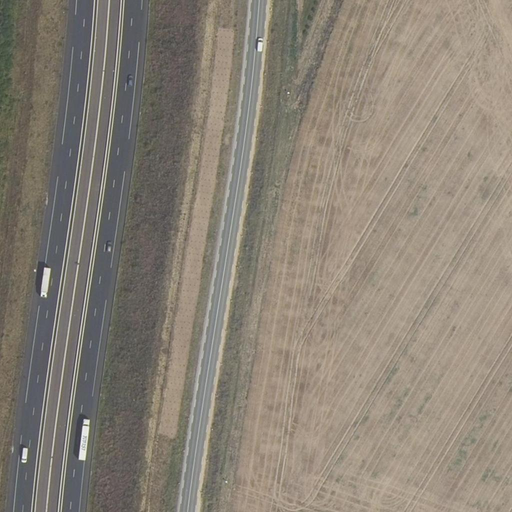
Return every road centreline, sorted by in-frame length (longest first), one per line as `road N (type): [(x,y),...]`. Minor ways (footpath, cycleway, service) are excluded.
road 1 (secondary): [(191,511),(260,0)]
road 2 (trunk): [(86,0),(23,511)]
road 3 (trunk): [(73,511),(134,0)]
